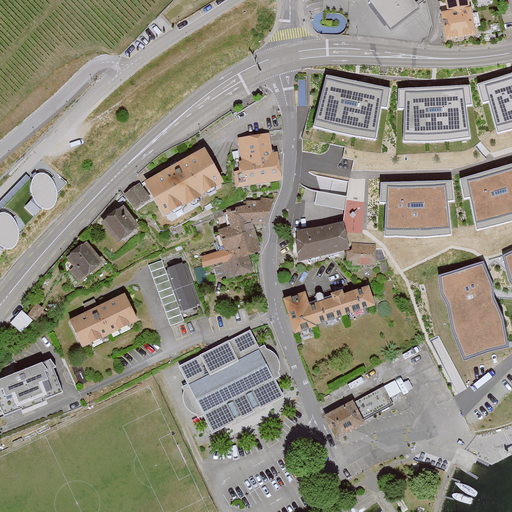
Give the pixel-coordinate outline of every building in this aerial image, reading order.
[(421,11),(413,0),(363,0),(387,35),(421,11)] [(469,0),(445,0),(448,13),(442,14),(446,42),(476,38),(469,0)] [(511,77),(479,87),(495,137),(511,131),(511,77)] [(394,93),(323,81),(315,133),(381,144),(394,93)] [(469,89),(398,94),(403,147),(469,142),(469,89)] [(237,186),(280,180),(277,153),(271,153),(269,137),(239,140),(242,168),(235,169),(237,186)] [(203,150),(144,183),(163,217),(222,184),(203,150)] [(511,170),(462,185),(478,235),(511,225),(511,170)] [(47,175),(39,173),(34,177),(31,183),(31,192),(34,201),(40,207),(48,210),(54,205),(57,198),(56,189),(53,181),(47,175)] [(125,193),(136,210),(149,201),(138,184),(125,193)] [(453,187),(381,189),(384,241),(451,240),(453,187)] [(260,254),(254,229),(264,227),(271,198),(236,207),(238,212),(230,215),(234,230),(219,233),(224,252),(204,257),(207,269),(224,265),(228,280),(250,274),(246,258),(260,254)] [(102,223),(115,244),(138,229),(125,208),(102,223)] [(9,214),(2,213),(0,213),(0,244),(2,247),(10,250),(17,245),(19,238),(19,229),(15,221),(9,214)] [(296,231),(298,261),(349,249),(343,222),(296,231)] [(349,255),(349,267),(379,267),(378,242),(361,242),(354,242),(354,255),(349,255)] [(75,268),(70,272),(78,282),(101,262),(86,245),(68,259),(75,268)] [(511,251),(503,256),(438,275),(440,295),(446,305),(452,332),(463,361),(487,352),(509,348),(504,318),(494,298),(502,298),(511,298),(511,251)] [(163,260),(150,264),(169,325),(182,321),(163,260)] [(197,306),(182,263),(168,268),(183,311),(197,306)] [(305,295),(285,301),(295,336),(317,329),(316,325),(375,308),(370,288),(344,296),(342,291),(332,294),(333,299),(309,306),(305,295)] [(124,296),(68,324),(81,350),(137,322),(124,296)] [(24,332),(36,320),(23,309),(12,322),(24,332)] [(206,417),(214,434),(285,398),(275,382),(279,373),(279,362),(271,354),(259,349),(251,333),(180,369),(191,387),(186,389),(184,396),(187,408),(192,413),(198,419),(206,417)] [(56,360),(0,381),(0,397),(8,417),(69,393),(56,360)] [(383,387),(354,404),(366,424),(395,407),(383,387)] [(354,404),(328,420),(340,439),(366,424),(354,404)]
